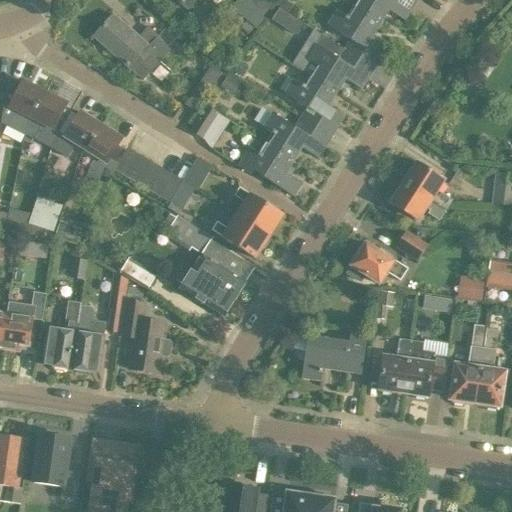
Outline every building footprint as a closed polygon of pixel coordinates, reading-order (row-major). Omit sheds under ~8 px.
[(176,0),(187,10),(196,0),(176,0)] [(237,0),(231,7),(254,29),(273,9),(263,0),(237,0)] [(356,0),(352,7),(380,25),(388,12),(404,22),(418,0),(356,0)] [(351,40),(344,50),(374,69),(388,48),(371,38),(380,25),(352,7),(345,17),(337,12),(328,26),(351,40)] [(147,27),(137,38),(112,16),(92,38),(131,73),(132,72),(143,82),(149,74),(170,50),(168,48),(175,39),(164,30),(158,37),(147,27)] [(315,66),(309,75),(336,93),(345,80),(361,90),(374,69),(344,50),(344,51),(321,36),(315,45),(306,60),(315,66)] [(184,105),(195,113),(221,75),(210,67),(184,105)] [(307,109),(301,119),(330,137),(344,116),(328,106),(336,93),(309,75),(302,85),(293,79),(284,94),(307,109)] [(24,135),(26,136),(27,128),(44,93),(22,82),(9,108),(18,113),(14,120),(2,118),(0,129),(0,148),(7,149),(9,135),(13,135),(14,132),(23,137),(24,135)] [(26,136),(51,150),(52,146),(59,133),(53,130),(66,104),(44,93),(27,128),(26,136)] [(206,106),(191,132),(202,139),(208,147),(212,150),(229,121),(217,113),(206,106)] [(75,145),(85,151),(100,126),(79,113),(65,136),(59,133),(52,146),(51,150),(66,158),(75,145)] [(271,134),(265,144),(293,161),(301,148),(317,158),(330,137),(301,119),(295,128),(272,113),(262,128),(271,134)] [(100,126),(85,151),(94,157),(85,178),(95,184),(106,164),(121,140),(100,126)] [(293,161),(265,144),(259,154),(250,148),(240,162),(293,196),(301,184),(284,174),(293,161)] [(114,172),(125,178),(138,156),(127,149),(114,172)] [(125,178),(136,185),(149,162),(138,156),(125,178)] [(182,183),(183,184),(194,190),(197,192),(212,167),(197,158),(194,163),(183,182),(182,183)] [(136,185),(147,191),(161,169),(149,162),(136,185)] [(417,164),(403,185),(445,211),(452,200),(441,193),(438,197),(434,194),(443,181),(417,164)] [(147,191),(158,197),(171,175),(161,169),(147,191)] [(511,175),(495,173),(491,205),(511,207),(511,175)] [(158,197),(170,204),(183,184),(182,183),(183,182),(171,175),(158,197)] [(183,184),(170,204),(182,211),(194,190),(183,184)] [(445,211),(403,185),(390,206),(416,222),(425,209),(429,211),(427,215),(438,223),(445,211)] [(245,205),(237,218),(268,238),(270,234),(272,236),(276,230),(275,227),(281,216),(251,197),(238,188),(233,197),(245,205)] [(268,238),(237,218),(229,231),(217,223),(210,232),(223,240),(254,260),(261,248),(263,250),(268,242),(266,241),(268,238)] [(201,229),(184,219),(173,237),(202,254),(201,256),(179,290),(222,317),(244,283),(254,269),(210,242),(211,241),(198,233),(201,229)] [(30,223),(26,235),(50,243),(54,231),(30,223)] [(395,248),(417,263),(428,247),(406,232),(395,248)] [(49,256),(49,244),(31,243),(30,256),(49,256)] [(362,285),(367,277),(379,285),(386,274),(399,282),(407,270),(381,253),(379,255),(365,245),(346,274),(362,285)] [(73,258),(70,278),(84,280),(87,260),(73,258)] [(155,276),(128,259),(120,273),(147,290),(155,276)] [(109,318),(123,320),(128,282),(129,283),(129,281),(113,273),(108,310),(110,310),(109,318)] [(511,276),(487,273),(485,288),(511,292),(511,276)] [(459,277),(457,299),(480,302),(483,280),(459,277)] [(128,282),(123,320),(124,320),(121,337),(134,339),(130,370),(157,374),(164,325),(142,322),(145,305),(126,303),(129,283),(128,282)] [(7,315),(2,348),(20,351),(20,345),(30,346),(30,342),(40,344),(48,290),(35,288),(32,307),(9,304),(7,315)] [(378,305),(392,307),(393,294),(379,292),(378,305)] [(419,310),(435,312),(437,298),(421,296),(419,310)] [(63,332),(56,331),(48,329),(46,342),(44,356),(52,358),(50,367),(54,368),(57,371),(62,372),(65,369),(68,370),(74,334),(78,304),(68,302),(63,332)] [(0,349),(1,348),(2,348),(7,315),(9,304),(8,304),(7,315),(0,313),(0,349)] [(72,370),(75,371),(78,374),(84,375),(87,372),(90,373),(91,364),(100,365),(102,351),(106,323),(96,322),(96,319),(93,319),(94,312),(91,308),(81,307),(77,334),(72,370)] [(484,337),(483,349),(484,349),(492,350),(495,351),(497,331),(485,330),(484,337)] [(472,335),(470,347),(483,349),(484,337),(472,335)] [(301,379),(320,382),(322,370),(360,375),(366,338),(350,336),(348,344),(307,338),(301,379)] [(399,340),(396,360),(373,357),(370,377),(381,378),(379,390),(381,390),(381,393),(391,394),(393,392),(404,394),(411,342),(399,340)] [(442,393),(449,348),(411,342),(404,394),(414,395),(415,398),(424,400),(427,397),(428,397),(429,391),(442,393)] [(455,365),(450,400),(452,401),(453,405),(462,406),(464,403),(474,404),(483,349),(470,347),(467,367),(455,365)] [(483,349),(474,404),(482,405),(485,409),(495,411),(498,407),(499,408),(504,372),(492,371),(495,351),(492,350),(484,349),(483,349)] [(38,434),(31,484),(62,489),(60,498),(75,500),(79,474),(67,473),(72,439),(57,437),(57,434),(43,432),(43,435),(38,434)] [(0,486),(17,489),(24,440),(0,436),(0,486)] [(91,463),(88,481),(94,481),(92,495),(105,497),(102,511),(100,511),(99,511),(98,511),(120,511),(122,499),(127,500),(130,483),(127,482),(129,470),(132,471),(134,450),(115,447),(112,466),(91,463)] [(227,484),(223,511),(265,511),(268,496),(258,495),(259,489),(227,484)] [(308,511),(311,493),(297,491),(296,495),(288,493),(284,511),(308,511)] [(311,493),(308,511),(332,511),(334,504),(334,500),(324,499),(325,495),(311,493)]
